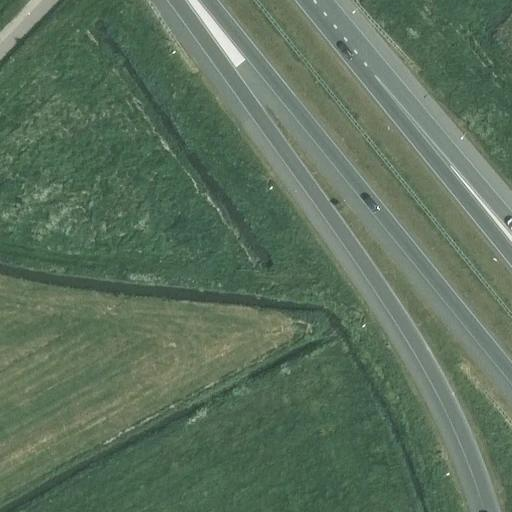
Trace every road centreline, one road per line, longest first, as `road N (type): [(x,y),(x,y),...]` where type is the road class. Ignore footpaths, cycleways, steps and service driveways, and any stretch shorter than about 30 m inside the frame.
road 1 (trunk): [(177,0),(423,357),(490,511)]
road 2 (trunk): [(203,0),(511,375)]
road 3 (trunk): [(511,257),(370,82)]
road 4 (trunk): [(511,224),(370,82)]
